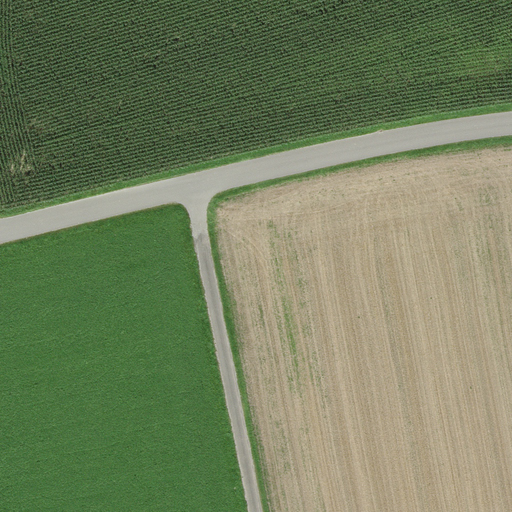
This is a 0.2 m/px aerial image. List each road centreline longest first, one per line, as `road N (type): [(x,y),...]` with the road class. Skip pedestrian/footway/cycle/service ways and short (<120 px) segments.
road 1 (unclassified): [(511,125),(356,150),(0,231)]
road 2 (track): [(192,187),(254,511)]
